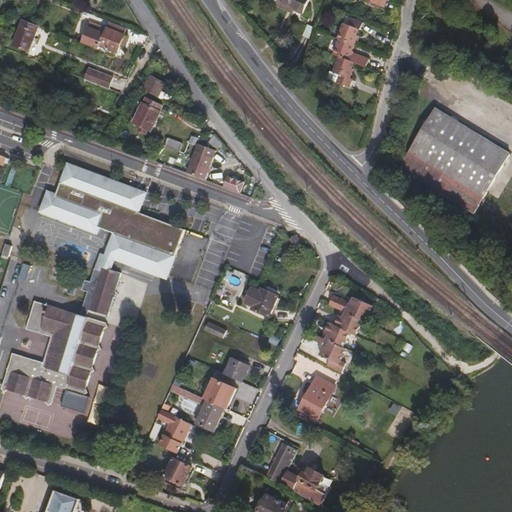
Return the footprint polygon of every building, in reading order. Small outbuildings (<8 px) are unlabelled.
[(291,7),(276,0),(274,0),(274,3),(290,10),(291,7)] [(306,0),(276,0),(291,7),(301,12),(306,0)] [(351,47),(357,33),(355,32),(358,27),(359,27),(362,21),(349,16),(346,24),(341,22),(335,38),(337,39),(331,54),(335,56),(330,72),(336,74),(334,81),(347,86),(350,78),(348,77),(351,67),(349,67),(352,61),(361,65),(362,62),(365,63),(367,57),(352,52),(353,48),(351,47)] [(28,51),(36,31),(18,23),(10,44),(28,51)] [(104,29),(92,23),(91,27),(102,33),(104,29)] [(115,52),(123,35),(105,26),(104,29),(102,33),(91,27),(84,42),(96,48),(98,44),(115,52)] [(114,77),(88,67),(84,79),(109,89),(114,77)] [(162,89),(166,82),(150,73),(143,86),(175,103),(178,98),(162,89)] [(155,118),(159,109),(158,109),(160,104),(144,96),(142,101),(141,100),(131,120),(139,124),(138,128),(145,131),(147,128),(149,129),(150,128),(154,130),(159,120),(155,118)] [(508,156),(434,107),(396,164),(450,200),(451,199),(470,213),(508,156)] [(180,150),(183,142),(168,136),(165,144),(180,150)] [(189,172),(207,178),(217,151),(198,145),(189,172)] [(112,267),(115,260),(167,279),(185,231),(139,213),(146,193),(67,163),(64,171),(55,193),(47,190),(38,213),(95,235),(98,227),(112,232),(103,255),(99,254),(94,267),(99,268),(101,264),(112,267)] [(470,213),(451,199),(450,200),(470,214),(470,213)] [(302,242),(295,233),(290,237),(296,246),(302,242)] [(112,267),(101,264),(99,268),(94,267),(93,272),(90,280),(84,278),(81,287),(87,289),(80,313),(34,299),(26,327),(51,335),(43,360),(13,351),(1,389),(3,393),(7,390),(23,395),(24,400),(28,397),(44,402),(46,407),(51,403),(56,386),(82,395),(87,392),(84,388),(90,371),(94,369),(92,364),(97,349),(101,347),(99,343),(103,327),(112,322),(107,314),(113,296),(114,297),(116,290),(115,289),(117,281),(120,272),(121,270),(112,267)] [(260,288),(251,284),(244,299),(253,303),(252,306),(261,311),(268,314),(269,312),(277,296),(278,293),(265,287),(261,286),(260,288)] [(266,285),(265,287),(278,293),(279,291),(266,285)] [(367,320),(374,304),(355,295),(352,301),(335,293),(330,303),(345,310),(364,319),(367,320)] [(272,313),(280,297),(277,296),(269,312),(272,313)] [(357,334),(364,319),(345,310),(343,316),(339,314),(334,324),(350,331),(357,334)] [(210,318),(205,329),(224,337),(229,327),(210,318)] [(343,346),(350,331),(334,324),(329,321),(324,331),(328,332),(326,337),(343,346)] [(340,360),(346,348),(343,346),(326,337),(319,334),(316,340),(323,343),(321,346),(323,347),(320,354),(330,358),(327,364),(341,372),(346,363),(340,360)] [(215,350),(218,343),(200,335),(197,342),(215,350)] [(242,381),(249,364),(233,357),(225,373),(242,381)] [(318,417),(336,384),(317,374),(299,407),(318,417)] [(227,408),(236,387),(213,377),(204,398),(206,399),(225,407),(227,408)] [(214,431),(225,407),(206,399),(195,423),(214,431)] [(184,434),(181,432),(184,426),(179,423),(173,435),(181,439),(184,434)] [(280,484),(297,450),(288,446),(284,444),(267,477),(280,484)] [(180,489),(190,468),(172,459),(162,480),(180,489)] [(321,481),(325,475),(311,468),(307,475),(303,473),(299,480),(317,489),(321,481)] [(322,492),(326,484),(321,481),(317,489),(322,492)] [(73,511),(78,498),(55,489),(46,511),(73,511)] [(289,511),(293,504),(267,492),(258,511),(289,511)]
